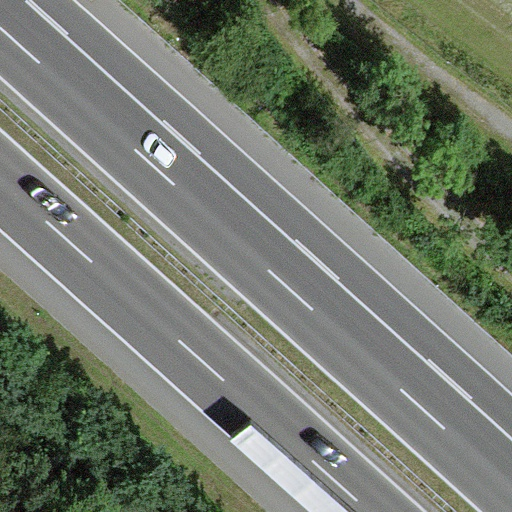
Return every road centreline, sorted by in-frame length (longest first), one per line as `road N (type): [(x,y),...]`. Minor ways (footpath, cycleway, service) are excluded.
road 1 (motorway): [(511,502),(0,32)]
road 2 (motorway): [(511,424),(278,224),(0,11)]
road 3 (motorway): [(0,179),(371,511)]
road 4 (track): [(511,263),(353,102),(280,0)]
road 5 (track): [(511,126),(340,0)]
